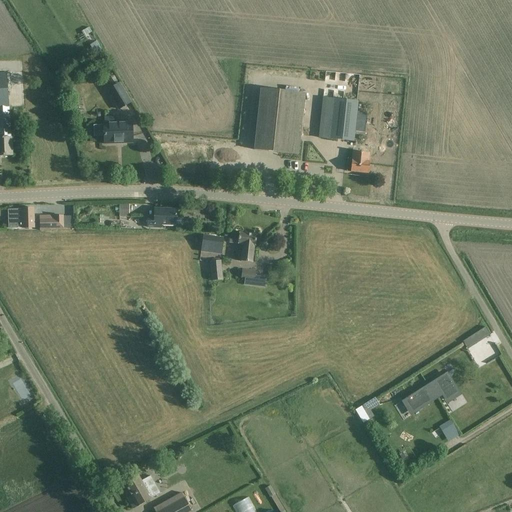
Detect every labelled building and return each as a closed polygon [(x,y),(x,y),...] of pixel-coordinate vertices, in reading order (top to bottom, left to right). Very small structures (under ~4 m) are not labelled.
[(86,31),(88,37),(95,34),(93,28),(86,31)] [(100,42),(94,44),(99,53),(104,50),(100,42)] [(7,75),(0,75),(0,157),(13,156),(12,138),(11,138),(7,75)] [(131,103),(120,84),(108,91),(119,110),(131,103)] [(305,94),(261,89),(254,150),(299,155),(305,94)] [(358,102),(323,98),(319,138),(354,142),(358,102)] [(132,122),(104,124),(104,126),(94,126),(95,136),(104,136),(105,144),(117,144),(117,143),(122,143),(122,144),(133,143),(132,122)] [(369,174),(370,162),(369,162),(370,153),(353,152),(352,160),(351,172),(369,174)] [(130,217),(130,206),(120,205),(120,217),(130,217)] [(22,209),(22,228),(35,228),(34,208),(22,209)] [(176,218),(176,210),(154,209),(154,217),(148,216),(147,228),(154,228),(155,225),(176,226),(176,225),(181,225),(182,223),(182,219),(181,218),(176,218)] [(41,220),(41,229),(63,228),(63,216),(55,216),(55,220),(41,220)] [(255,247),(257,236),(257,235),(239,233),(239,238),(230,237),(229,243),(238,244),(238,245),(244,245),(243,253),(242,253),(241,262),(252,264),(253,255),(252,255),(254,247),(255,247)] [(224,240),(204,237),(203,248),(223,251),(224,240)] [(213,281),(223,280),(221,261),(211,262),(213,281)] [(242,270),(241,279),(254,281),(256,272),(242,270)] [(491,328),(467,340),(480,367),(504,355),(491,328)] [(447,404),(462,395),(447,372),(401,402),(410,416),(442,396),(447,404)] [(16,384),(26,402),(35,397),(25,379),(16,384)] [(366,406),(359,409),(363,421),(371,418),(366,406)] [(142,482),(138,476),(124,483),(137,507),(160,494),(151,477),(142,482)] [(274,485),(269,488),(273,496),(278,493),(274,485)] [(258,511),(251,498),(237,505),(240,511),(258,511)] [(191,511),(184,499),(161,511),(191,511)]
